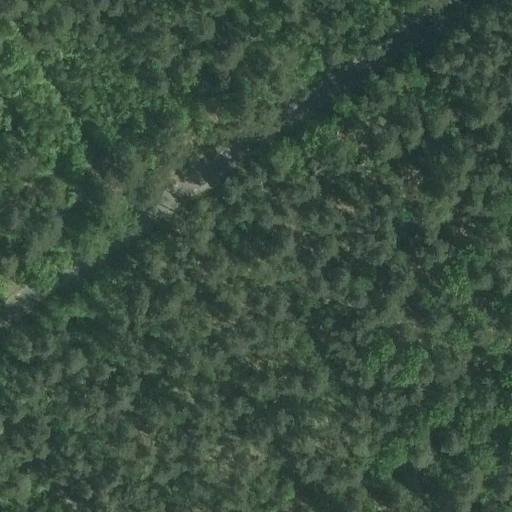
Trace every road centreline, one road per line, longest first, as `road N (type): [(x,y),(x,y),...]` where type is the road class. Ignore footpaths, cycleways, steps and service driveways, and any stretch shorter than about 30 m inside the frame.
road 1 (unclassified): [(0,316),(459,0)]
road 2 (track): [(144,217),(1,0)]
